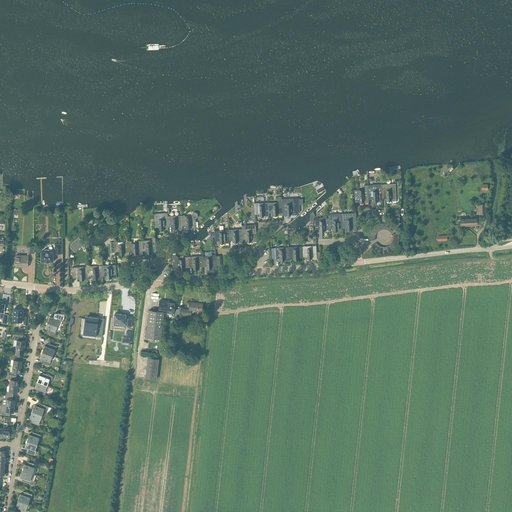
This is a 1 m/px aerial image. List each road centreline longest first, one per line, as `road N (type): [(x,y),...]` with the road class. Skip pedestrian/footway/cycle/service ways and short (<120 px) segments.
road 1 (track): [(147,284),(118,511)]
road 2 (residential): [(16,446),(43,289)]
road 3 (unclassified): [(359,263),(494,248)]
